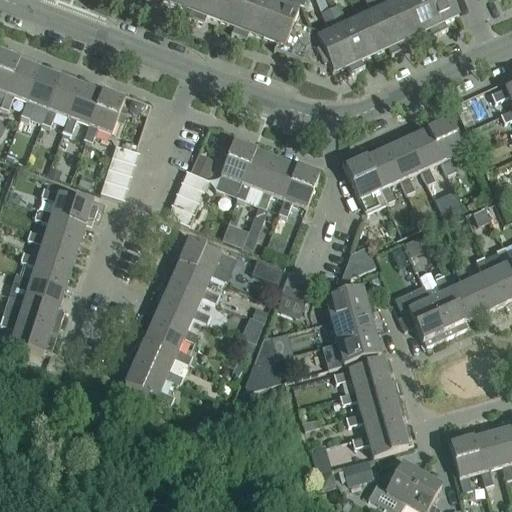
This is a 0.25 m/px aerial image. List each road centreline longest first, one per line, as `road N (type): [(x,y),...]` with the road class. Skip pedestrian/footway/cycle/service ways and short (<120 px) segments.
road 1 (tertiary): [(492,55),(390,104),(328,119),(188,74)]
road 2 (residential): [(69,356),(114,231),(138,210),(188,74)]
road 3 (tertiary): [(188,74),(25,12)]
road 4 (residential): [(403,363),(420,429),(511,401)]
